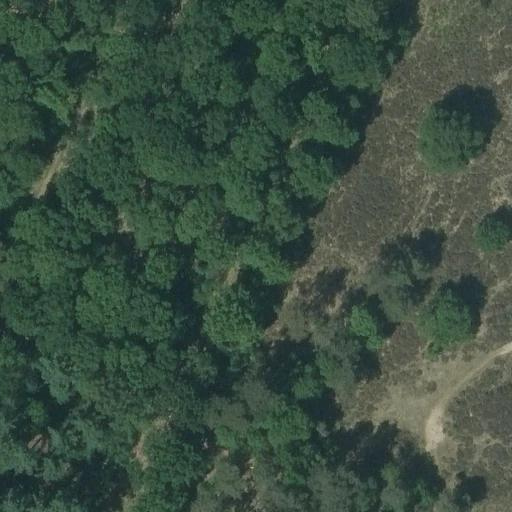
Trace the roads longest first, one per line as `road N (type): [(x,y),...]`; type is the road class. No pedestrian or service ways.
road 1 (track): [(159,417),(363,0)]
road 2 (track): [(0,322),(159,417),(355,511)]
road 3 (track): [(124,0),(0,281)]
